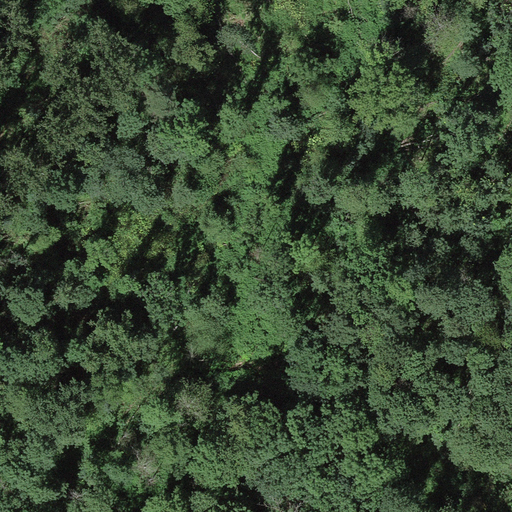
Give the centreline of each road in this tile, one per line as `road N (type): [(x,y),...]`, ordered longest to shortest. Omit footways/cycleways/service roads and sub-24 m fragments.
road 1 (track): [(252,511),(304,401),(375,168),(404,0)]
road 2 (track): [(511,464),(439,450),(304,401)]
road 3 (track): [(325,324),(511,316)]
